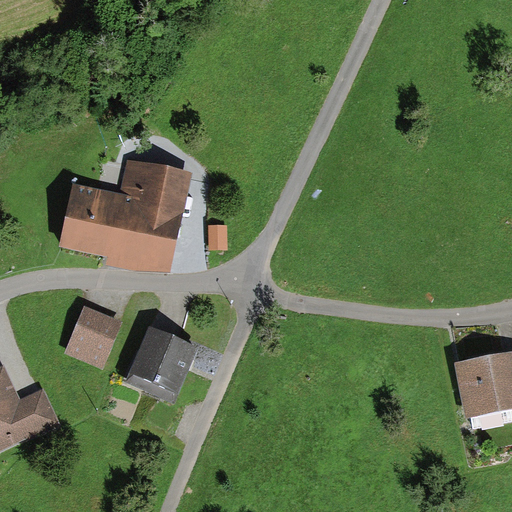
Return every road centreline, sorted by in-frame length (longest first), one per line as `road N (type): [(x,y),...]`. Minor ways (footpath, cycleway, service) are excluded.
road 1 (residential): [(378,0),(247,287)]
road 2 (residential): [(511,308),(411,319),(247,287)]
road 3 (residential): [(247,287),(123,281),(28,283),(0,292)]
road 4 (residential): [(247,287),(166,511)]
